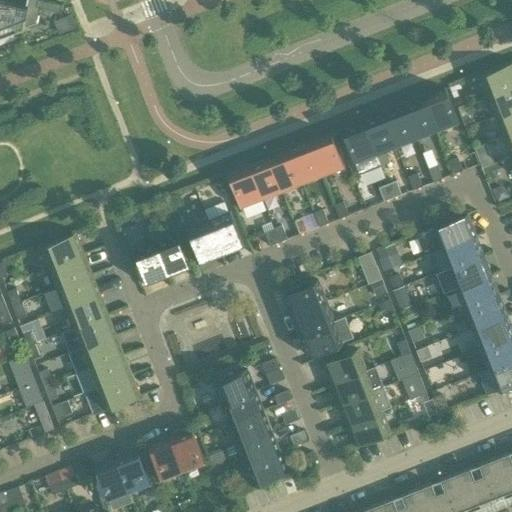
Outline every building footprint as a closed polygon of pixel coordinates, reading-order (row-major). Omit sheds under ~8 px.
[(27,5),(0,0),(0,36),(22,28),(27,5)] [(37,0),(36,7),(60,12),(62,5),(40,0),(37,0)] [(75,29),(70,17),(54,23),(59,36),(75,29)] [(511,62),(480,74),(489,95),(511,86),(511,62)] [(511,86),(489,95),(496,115),(511,109),(511,86)] [(444,89),(423,97),(436,131),(457,123),(444,89)] [(423,97),(403,105),(416,139),(436,131),(423,97)] [(403,105),(383,112),(396,147),(416,139),(403,105)] [(511,109),(496,115),(504,135),(511,132),(511,109)] [(383,112),(362,120),(380,166),(381,166),(376,154),(396,147),(383,112)] [(362,120),(341,128),(359,174),(380,166),(362,120)] [(330,133),(309,141),(322,175),(343,167),(330,133)] [(309,141),(288,149),(302,183),(322,175),(309,141)] [(288,149),(268,157),(282,191),(302,183),(288,149)] [(448,160),(453,173),(462,170),(457,156),(448,160)] [(268,157),(248,165),(261,199),(282,191),(268,157)] [(428,168),(433,181),(442,178),(437,164),(428,168)] [(261,199),(248,165),(227,173),(241,207),(261,199)] [(422,186),(416,172),(407,176),(413,189),(422,186)] [(396,180),(387,184),(392,197),(401,194),(396,180)] [(392,197),(387,184),(378,187),(384,201),(392,197)] [(509,196),(507,189),(500,186),(493,189),(498,201),(509,196)] [(334,204),(339,218),(348,214),(343,201),(334,204)] [(328,222),(323,209),(314,212),(319,226),(328,222)] [(229,212),(208,221),(221,255),(242,247),(229,212)] [(434,226),(442,247),(476,234),(468,213),(434,226)] [(274,228),(273,228),(278,242),(287,238),(278,215),(270,218),(274,228)] [(308,230),(303,217),(294,220),(299,234),(308,230)] [(221,255),(208,221),(187,229),(201,263),(221,255)] [(278,242),(273,228),(264,232),(269,245),(278,242)] [(41,246),(49,267),(83,253),(75,233),(41,246)] [(175,233),(154,242),(168,276),(189,268),(175,233)] [(433,250),(441,271),(450,267),(484,254),(476,234),(442,247),(433,250)] [(168,276),(154,242),(134,250),(147,284),(168,276)] [(359,255),(369,282),(370,282),(381,278),(383,277),(372,250),(359,255)] [(402,263),(397,250),(380,257),(384,269),(402,263)] [(49,267),(57,287),(91,274),(83,253),(49,267)] [(484,254),(450,267),(458,287),(492,274),(484,254)] [(387,277),(392,289),(404,285),(399,273),(387,277)] [(57,287),(65,307),(99,294),(91,274),(57,287)] [(458,287),(466,307),(500,294),(492,274),(458,287)] [(382,280),(381,278),(370,282),(371,284),(376,296),(387,292),(382,280)] [(283,293),(291,314),(326,300),(317,279),(283,293)] [(404,285),(392,289),(396,300),(408,295),(404,285)] [(7,291),(12,305),(21,301),(16,288),(7,291)] [(65,307),(73,327),(107,314),(99,294),(65,307)] [(466,307),(474,327),(508,314),(500,294),(466,307)] [(394,310),(389,299),(378,303),(382,314),(394,310)] [(291,314),(299,334),(333,320),(326,300),(291,314)] [(21,301),(12,305),(17,318),(26,314),(21,301)] [(424,314),(420,304),(406,309),(410,320),(424,314)] [(6,307),(0,309),(0,317),(3,324),(12,320),(6,307)] [(61,332),(68,352),(115,334),(107,314),(61,332)] [(474,327),(481,348),(511,335),(511,325),(508,314),(474,327)] [(333,320),(299,334),(308,355),(342,341),(333,320)] [(422,336),(418,326),(408,330),(412,340),(422,336)] [(20,341),(14,327),(5,331),(11,344),(20,341)] [(22,331),(28,345),(37,341),(31,328),(22,331)] [(68,352),(76,372),(122,354),(115,334),(68,352)] [(511,335),(481,348),(489,368),(511,358),(511,335)] [(396,342),(401,356),(410,352),(405,339),(396,342)] [(37,341),(28,345),(33,358),(42,355),(37,341)] [(427,346),(416,350),(420,361),(431,356),(427,346)] [(323,362),(331,383),(365,370),(357,349),(323,362)] [(410,352),(401,356),(407,369),(416,366),(410,352)] [(76,372),(84,392),(130,374),(122,354),(76,372)] [(261,362),(265,373),(279,368),(275,357),(261,362)] [(489,368),(480,371),(488,392),(511,382),(511,358),(489,368)] [(19,387),(35,380),(30,367),(14,373),(19,387)] [(38,372),(43,385),(52,382),(47,368),(38,372)] [(212,382),(221,403),(255,390),(246,369),(212,382)] [(331,383),(339,403),(373,390),(365,370),(331,383)] [(130,374),(84,392),(92,413),(139,395),(130,374)] [(412,382),(417,396),(426,392),(421,379),(412,382)] [(43,401),(35,380),(19,387),(27,407),(34,404),(43,401)] [(52,382),(43,385),(49,399),(58,395),(52,382)] [(274,395),(277,403),(291,398),(287,389),(274,395)] [(221,403),(228,423),(262,410),(255,390),(221,403)] [(339,403),(347,423),(381,410),(373,390),(339,403)] [(432,398),(437,412),(448,408),(443,394),(432,398)] [(423,402),(428,416),(437,412),(432,399),(423,402)] [(45,432),(54,428),(49,414),(43,401),(34,404),(45,432)] [(51,405),(57,419),(66,415),(60,402),(51,405)] [(282,415),(285,424),(299,418),(295,409),(282,415)] [(228,423),(236,443),(270,430),(262,410),(228,423)] [(381,410),(347,423),(355,444),(389,431),(381,410)] [(190,429),(169,437),(183,471),(203,463),(190,429)] [(290,435),(293,444),(307,438),(303,429),(290,435)] [(236,443),(244,463),(278,450),(270,430),(236,443)] [(183,471),(169,437),(148,446),(162,480),(183,471)] [(136,450),(116,458),(129,492),(150,484),(136,450)] [(278,450),(244,463),(252,484),(286,471),(278,450)] [(298,456),(301,465),(315,460),(311,451),(298,456)] [(511,456),(511,457),(509,451),(479,463),(481,468),(473,472),(471,467),(441,478),(443,484),(434,487),(432,482),(402,493),(404,499),(395,502),(393,497),(363,509),(364,511),(354,511),(355,511),(354,511),(453,511),(511,489),(511,456)] [(129,492),(116,458),(95,467),(108,501),(129,492)] [(62,479),(62,480),(66,488),(79,483),(76,474),(74,475),(70,465),(59,470),(62,479)] [(66,488),(62,480),(49,485),(52,494),(66,488)] [(22,495),(8,500),(12,509),(25,504),(22,495)] [(0,511),(5,511),(12,509),(8,500),(0,503),(0,511)]
